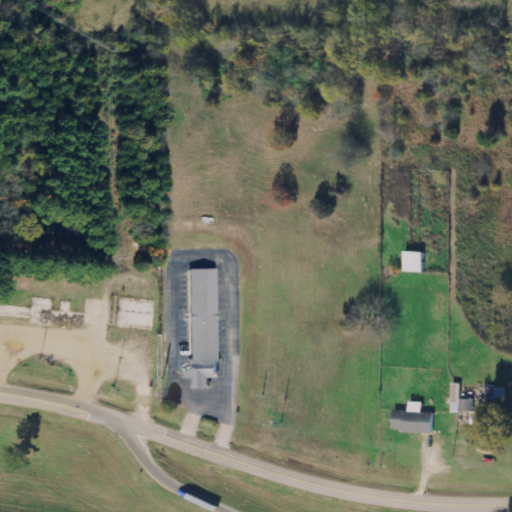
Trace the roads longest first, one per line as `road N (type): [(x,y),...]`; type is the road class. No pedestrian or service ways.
road 1 (tertiary): [(511,504),(355,491),(102,414),(0,392)]
road 2 (motorway): [(231,511),(165,481),(133,438),(102,414)]
